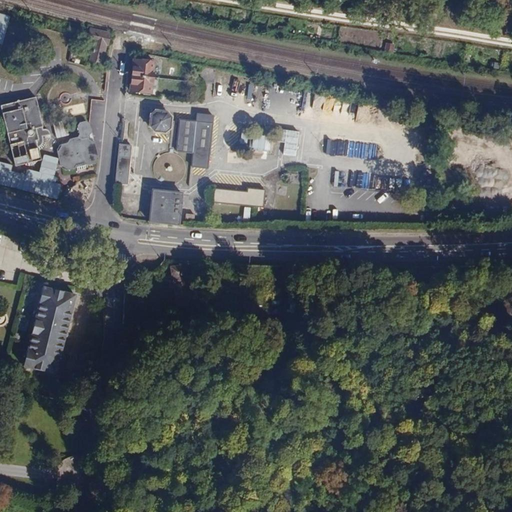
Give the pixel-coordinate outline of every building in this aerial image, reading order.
[(112,32),(91,27),(87,41),(93,43),(89,61),(102,65),(106,46),(108,46),(112,32)] [(387,43),(384,52),(393,54),(396,46),(387,43)] [(156,61),(133,59),(130,92),(152,95),(156,61)] [(217,70),(204,67),(202,82),(215,84),(217,70)] [(36,97),(1,106),(14,167),(41,160),(39,147),(45,137),(36,97)] [(91,106),(103,107),(104,101),(92,99),(91,106)] [(350,113),(358,114),(360,101),(352,100),(350,113)] [(168,111),(157,110),(151,115),(150,126),(155,132),(167,133),(172,129),(173,116),(168,111)] [(215,116),(199,113),(198,122),(180,120),(177,151),(194,152),(193,165),(209,167),(215,116)] [(64,122),(53,124),(56,138),(67,135),(64,122)] [(67,143),(60,144),(57,150),(60,166),(64,169),(74,168),(77,167),(87,165),(87,166),(93,164),(98,156),(94,142),(89,139),(89,135),(92,131),(90,123),(86,122),(79,122),(77,126),(79,134),(78,137),(70,139),(67,143)] [(284,155),(298,156),(301,131),(282,129),(281,137),(263,135),(261,151),(273,152),(274,141),(285,142),(284,155)] [(241,142),(247,143),(249,132),(243,130),(241,142)] [(327,154),(346,156),(347,141),(328,139),(327,154)] [(132,146),(119,144),(116,184),(128,186),(132,146)] [(182,181),(182,180),(187,168),(182,156),(170,151),(157,156),(152,168),(155,177),(157,181),(169,186),(182,181)] [(0,184),(56,199),(60,184),(53,183),(58,158),(44,154),(39,172),(26,169),(25,174),(11,171),(13,165),(0,161),(0,184)] [(250,191),(216,187),(215,201),(266,206),(267,189),(250,187),(250,191)] [(182,192),(153,189),(149,221),(179,225),(182,192)] [(22,252),(26,241),(10,237),(7,248),(22,252)] [(182,267),(172,268),(176,302),(188,301),(186,280),(184,279),(182,267)] [(58,291),(43,287),(23,368),(56,375),(77,295),(58,291)]
